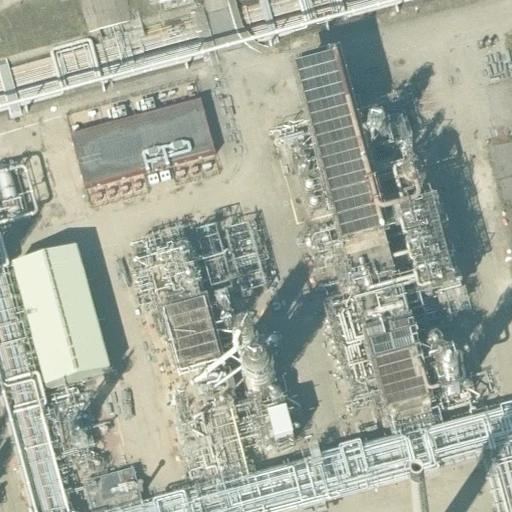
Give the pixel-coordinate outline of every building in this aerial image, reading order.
[(86,191),(215,156),(201,104),(72,139),(86,191)] [(47,393),(111,376),(78,253),(14,271),(47,393)] [(425,361),(458,351),(453,336),(420,346),(425,361)] [(280,393),(262,397),(268,428),(287,424),(280,393)] [(128,458),(97,463),(100,483),(131,478),(128,458)]
